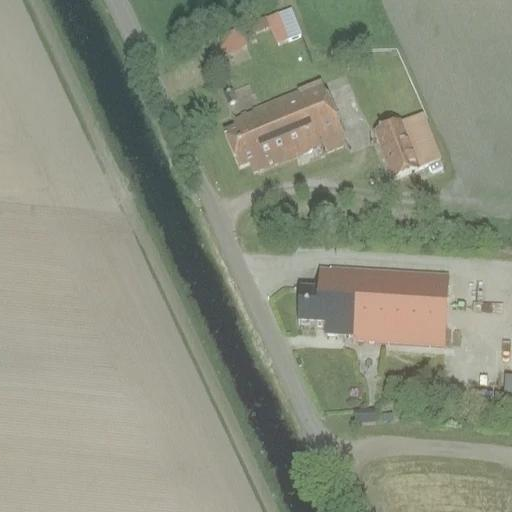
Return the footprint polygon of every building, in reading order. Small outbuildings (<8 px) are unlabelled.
[(291,12),(268,21),(271,29),(282,25),(289,43),(301,38),(291,12)] [(269,31),(265,21),(240,30),(248,50),(255,47),(251,38),(269,31)] [(232,129),(223,133),(238,170),(249,165),(252,173),(322,145),(324,152),(342,146),(318,85),(229,121),(232,129)] [(228,106),(237,103),(232,92),(224,95),(228,106)] [(422,114),(401,122),(420,171),(441,163),(422,114)] [(401,122),(373,133),(392,182),(420,171),(401,122)] [(443,347),(447,278),(321,271),(320,293),(300,292),(299,325),(326,326),(325,336),(354,337),(354,342),(443,347)] [(511,379),(505,379),(503,405),(511,405),(511,379)] [(358,414),(358,426),(377,426),(377,414),(358,414)]
